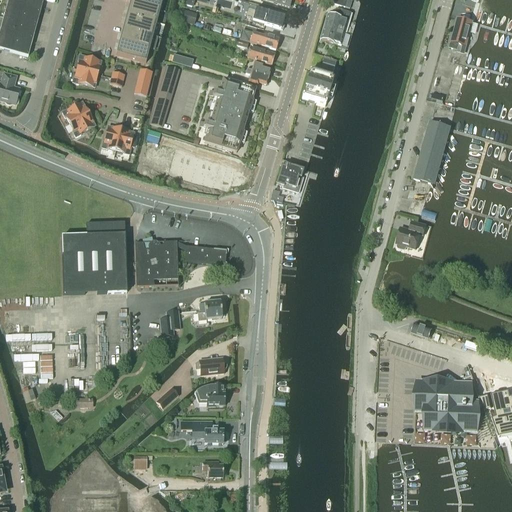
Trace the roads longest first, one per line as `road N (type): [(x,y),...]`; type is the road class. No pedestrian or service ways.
road 1 (residential): [(358,437),(369,283),(446,0)]
road 2 (secondary): [(0,139),(142,200),(244,221)]
road 3 (tertiary): [(244,221),(315,0)]
road 4 (unclassified): [(25,124),(64,0)]
road 5 (secondary): [(254,343),(262,253),(244,221)]
